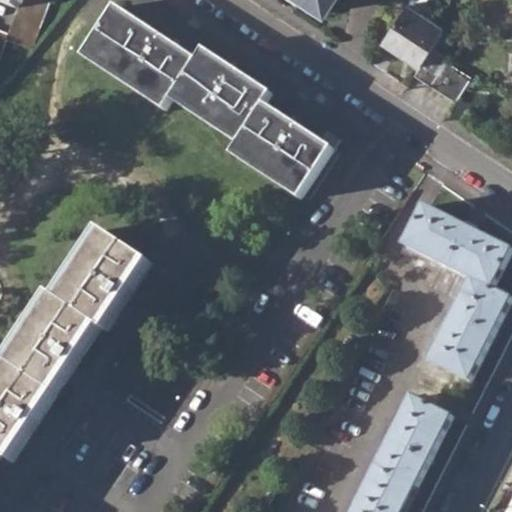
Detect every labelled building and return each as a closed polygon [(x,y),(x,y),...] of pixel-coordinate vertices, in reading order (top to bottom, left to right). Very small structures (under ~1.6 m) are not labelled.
[(5,0),(19,5),(6,38),(0,35),(0,56),(6,42),(30,52),(50,0),(5,0)] [(308,0),(328,13),(336,0),(308,0)] [(382,40),(421,67),(433,49),(443,35),(444,29),(407,4),(382,40)] [(120,5),(87,56),(168,110),(175,100),(243,145),(235,155),(303,200),(338,149),(270,104),(276,94),(208,49),(201,60),(120,5)] [(446,58),(433,49),(421,67),(415,76),(429,85),(445,61),(446,58)] [(470,78),(445,61),(429,85),(455,102),(470,78)] [(429,359),(473,382),(511,303),(511,298),(494,289),(511,253),(511,250),(427,207),(408,245),(470,277),(429,359)] [(155,265),(103,230),(58,297),(53,293),(0,371),(0,460),(4,455),(14,461),(104,328),(109,332),(155,265)] [(351,511),(405,511),(453,417),(410,396),(351,511)]
